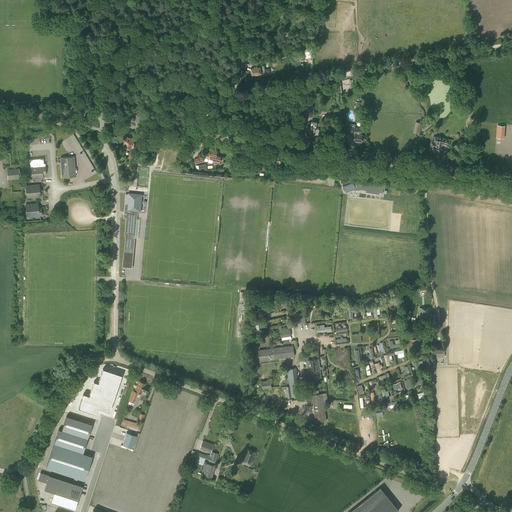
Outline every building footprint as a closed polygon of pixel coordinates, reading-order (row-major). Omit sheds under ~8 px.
[(265,74),(264,65),(260,66),(251,67),(252,72),(251,72),(251,75),(252,75),(252,76),(261,74),(265,74)] [(313,94),(321,92),(320,84),(311,86),(313,94)] [(315,135),(315,134),(318,135),(319,129),(316,129),(316,126),(317,122),(312,121),(312,123),(309,123),(308,125),(307,134),(315,135)] [(365,136),(363,135),(363,128),(347,126),(347,127),(345,126),(345,129),(344,129),(344,132),(355,134),(354,140),(358,141),(358,142),(359,142),(360,142),(361,141),(362,141),(362,140),(365,140),(365,136)] [(129,137),(125,137),(124,143),(127,144),(129,144),(128,148),(133,149),(135,138),(132,138),(131,137),(131,136),(129,136),(129,137)] [(448,146),(450,139),(436,137),(435,142),(431,141),(430,149),(434,150),(433,150),(437,151),(437,150),(440,151),(442,145),(448,146)] [(217,156),(217,151),(210,150),(210,152),(209,152),(208,153),(206,153),(206,158),(213,159),(213,161),(220,162),(221,157),(217,156)] [(75,169),(74,156),(69,157),(60,157),(61,165),(62,177),(68,177),(76,176),(75,172),(76,172),(76,169),(75,169)] [(36,159),(29,159),(30,167),(31,167),(32,179),(43,178),(42,174),(46,173),(45,165),(45,166),(44,159),(44,158),(37,159),(36,159)] [(20,178),(19,168),(10,169),(7,170),(7,176),(13,176),(14,179),(20,178)] [(360,189),(361,183),(362,181),(349,179),(344,181),(345,184),(343,184),(346,192),(354,189),(360,190),(360,189)] [(361,183),(360,189),(366,190),(366,192),(379,194),(381,186),(367,183),(367,184),(361,183)] [(26,198),(40,197),(39,184),(25,186),(26,198)] [(126,194),(124,214),(124,217),(126,218),(126,217),(126,216),(137,217),(138,210),(139,210),(141,195),(126,194)] [(38,209),(38,203),(25,204),(27,217),(42,215),(41,209),(38,209)] [(137,217),(126,216),(126,217),(126,218),(124,236),(126,236),(124,252),(122,267),(132,268),(134,248),(135,239),(137,217)] [(354,318),(353,312),(357,312),(357,307),(349,308),(349,318),(354,318)] [(432,323),(431,307),(419,308),(420,315),(420,323),(432,323)] [(335,323),(336,332),(348,330),(346,321),(335,323)] [(317,332),(332,331),(332,326),(324,326),(324,324),(316,325),(317,332)] [(413,341),(413,350),(421,349),(421,337),(408,337),(408,341),(413,341)] [(258,350),(259,361),(287,357),(285,346),(258,350)] [(384,355),(386,366),(390,365),(389,359),(393,358),(392,353),(384,355)] [(308,379),(321,378),(319,359),(306,360),(307,370),(303,371),(304,378),(308,378),(308,379)] [(409,365),(404,367),(405,371),(401,372),(402,375),(412,372),(409,365)] [(287,398),(299,396),(295,368),(287,369),(290,386),(286,386),(287,398)] [(262,389),(271,388),(270,380),(262,381),(262,389)] [(94,381),(92,385),(103,389),(105,385),(98,382),(94,381)] [(145,383),(139,381),(135,390),(141,392),(141,393),(145,395),(146,392),(147,393),(149,387),(144,385),(145,383)] [(92,385),(90,390),(102,394),(103,389),(92,385)] [(105,385),(103,389),(115,393),(117,389),(107,386),(105,385)] [(103,389),(102,394),(114,398),(115,393),(103,389)] [(90,390),(89,395),(95,397),(100,399),(102,394),(90,390)] [(134,403),(138,392),(132,390),(128,400),(134,403)] [(83,393),(78,408),(84,410),(89,395),(83,393)] [(322,393),(311,395),(315,422),(326,420),(324,405),(327,405),(326,400),(323,400),(322,393)] [(102,394),(100,399),(106,401),(112,403),(114,398),(102,394)] [(89,395),(84,410),(90,412),(95,397),(89,395)] [(100,399),(95,397),(90,412),(95,413),(97,407),(100,399)] [(100,399),(97,407),(103,409),(106,401),(100,399)] [(112,403),(106,401),(103,409),(109,411),(112,403)] [(126,421),(123,420),(122,424),(138,428),(139,424),(127,420),(126,421)] [(84,480),(92,456),(82,453),(87,439),(58,429),(46,468),(84,480)] [(136,435),(126,432),(122,445),(132,448),(136,435)] [(200,449),(211,453),(211,451),(214,444),(203,440),(200,449)] [(251,464),(256,452),(247,449),(243,460),(251,464)] [(195,451),(194,457),(197,458),(196,463),(203,465),(205,460),(216,463),(218,453),(211,451),(211,453),(210,456),(195,451)] [(212,478),(215,466),(207,463),(206,466),(203,475),(212,478)] [(50,475),(45,489),(78,500),(83,486),(50,475)] [(395,511),(399,510),(381,487),(349,511),(395,511)]
